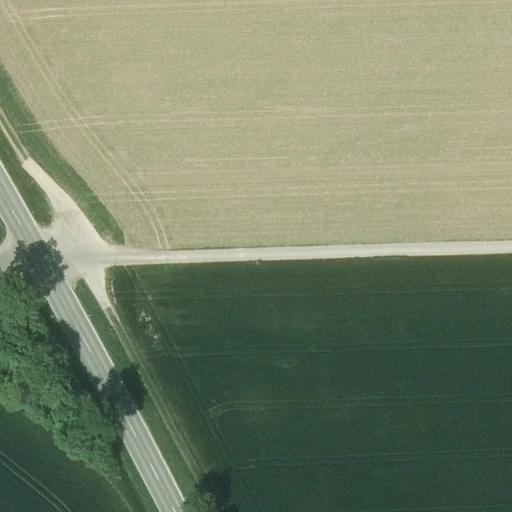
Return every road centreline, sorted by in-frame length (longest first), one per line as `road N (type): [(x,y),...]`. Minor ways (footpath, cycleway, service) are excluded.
road 1 (track): [(511,242),(0,253)]
road 2 (track): [(214,511),(62,203),(0,116)]
road 3 (secondary): [(177,511),(0,194)]
